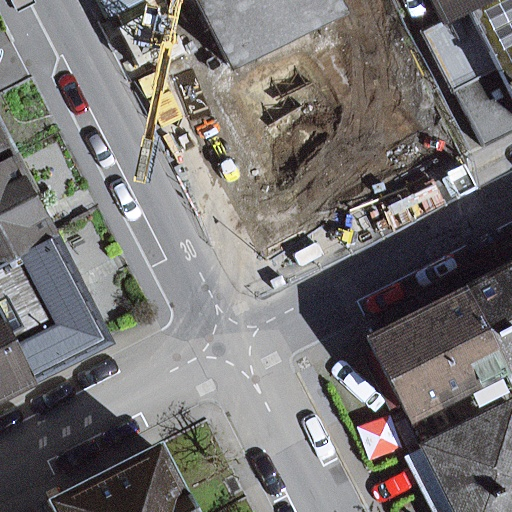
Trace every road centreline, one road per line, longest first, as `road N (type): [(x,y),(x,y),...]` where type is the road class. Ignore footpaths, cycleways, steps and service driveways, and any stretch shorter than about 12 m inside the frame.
road 1 (residential): [(233,337),(61,0)]
road 2 (residential): [(233,337),(511,195)]
road 3 (residential): [(0,457),(233,337)]
road 4 (residential): [(321,511),(233,337)]
